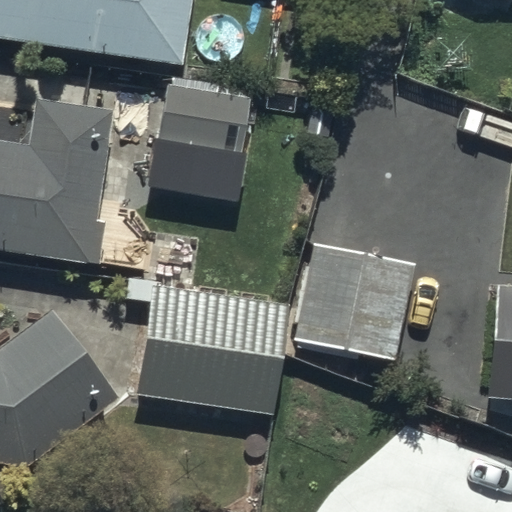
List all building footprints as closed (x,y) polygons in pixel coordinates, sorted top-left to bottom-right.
[(0,0),(0,43),(180,71),(190,0),(0,0)] [(248,101),(164,88),(149,186),(215,196),(221,157),(239,160),(248,101)] [(31,151),(0,146),(0,255),(99,270),(105,227),(92,225),(107,119),(37,109),(31,151)] [(413,272),(310,248),(288,342),(391,366),(413,272)] [(511,291),(492,290),(482,404),(511,406),(511,291)] [(285,307),(150,291),(137,401),(272,417),(285,307)] [(45,317),(0,351),(0,469),(21,472),(110,404),(45,317)]
